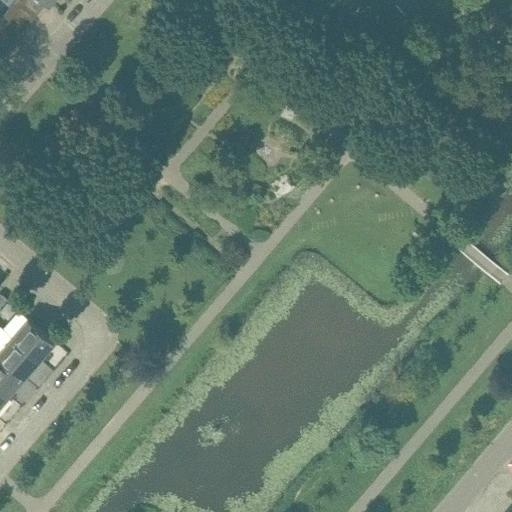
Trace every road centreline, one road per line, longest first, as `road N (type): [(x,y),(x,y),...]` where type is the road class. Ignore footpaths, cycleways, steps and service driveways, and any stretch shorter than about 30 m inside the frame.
road 1 (residential): [(0,463),(95,353),(101,333),(0,239)]
road 2 (residential): [(0,112),(95,0)]
